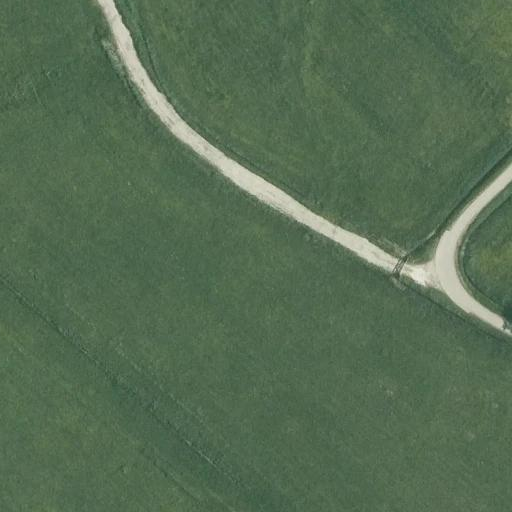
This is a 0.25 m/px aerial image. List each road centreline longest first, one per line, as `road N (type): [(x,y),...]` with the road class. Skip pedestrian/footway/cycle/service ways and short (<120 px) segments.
road 1 (track): [(276,0),(332,229),(156,112),(111,12)]
road 2 (unclassified): [(511,171),(461,224),(444,269),(457,295),(511,331)]
road 3 (track): [(332,229),(415,274),(446,278)]
